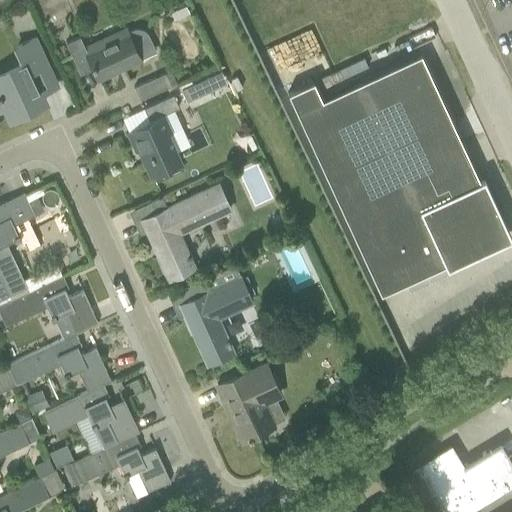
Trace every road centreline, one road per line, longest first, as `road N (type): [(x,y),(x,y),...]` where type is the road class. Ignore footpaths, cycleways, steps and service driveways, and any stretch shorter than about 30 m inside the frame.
road 1 (residential): [(235,511),(56,142),(0,168)]
road 2 (residential): [(235,511),(508,341)]
road 3 (unclassified): [(450,0),(511,130)]
